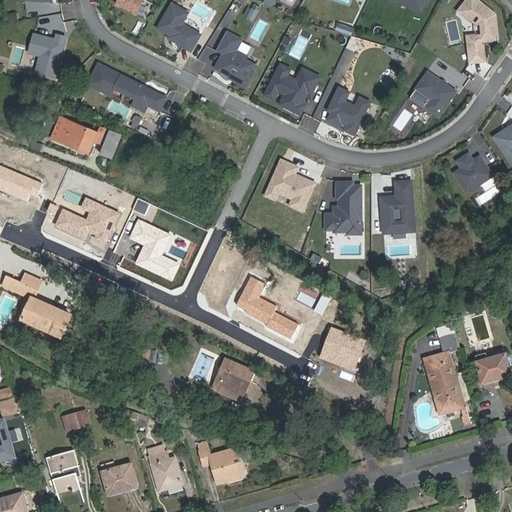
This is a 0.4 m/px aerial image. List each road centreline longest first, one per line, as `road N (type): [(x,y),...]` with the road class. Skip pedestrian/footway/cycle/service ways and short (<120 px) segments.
road 1 (residential): [(511,57),(467,123),(424,147),(382,157),(335,150),(270,124),(106,40),(90,19),(90,0)]
road 2 (residential): [(312,511),(511,455)]
